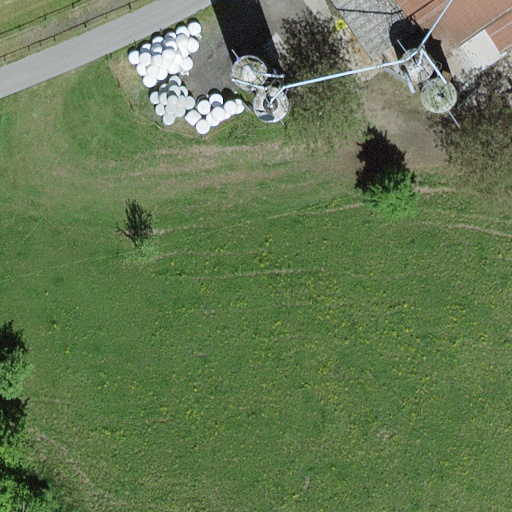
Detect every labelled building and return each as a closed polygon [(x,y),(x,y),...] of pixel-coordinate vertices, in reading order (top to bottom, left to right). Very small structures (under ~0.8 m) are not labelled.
[(511,0),(331,0),(371,56),(412,27),(457,91),(509,55),(504,48),(511,42),(511,0)] [(397,78),(402,81),(407,82),(413,82),(418,80),(422,76),(425,71),(426,65),(426,59),(423,54),(418,50),(413,47),(406,47),(401,49),(396,53),(393,57),(391,63),(391,68),(393,74),(397,78)] [(224,86),(229,89),(234,91),(240,91),(245,88),(249,85),(253,80),(254,73),(253,68),(250,62),(245,58),(240,56),(234,56),(228,57),(223,61),(220,66),(218,71),(218,77),(220,82),(224,86)] [(419,112),(424,115),(430,116),(435,116),(441,114),(445,110),(448,105),(449,99),(448,93),(445,88),(441,84),(435,81),(429,81),(423,83),(418,87),(415,91),(414,97),(414,102),(416,108),(419,112)] [(247,120),(251,123),(257,125),(263,125),(268,122),(272,119),(275,114),(276,107),(275,102),(273,96),(268,92),(262,90),(256,90),(250,91),(246,95),(242,100),(241,105),(241,111),(243,116),(247,120)]
